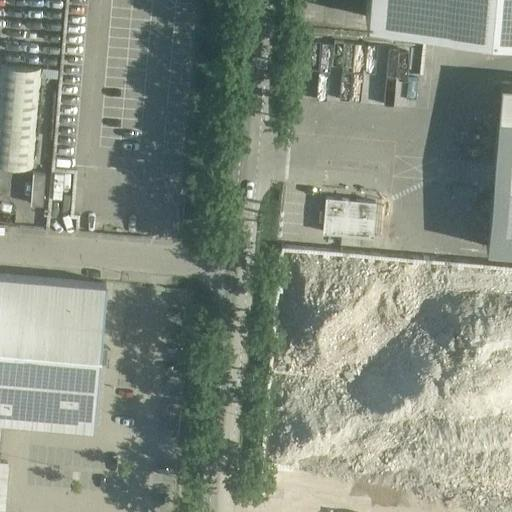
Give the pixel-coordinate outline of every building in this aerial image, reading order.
[(511,0),(366,0),(365,17),(511,29),(511,0)] [(41,67),(0,64),(0,164),(33,167),(41,67)] [(511,114),(497,114),(486,245),(505,247),(511,247),(511,114)] [(375,201),(325,196),(322,231),(372,236),(375,201)] [(0,437),(2,419),(92,427),(93,425),(98,364),(105,364),(107,347),(106,347),(99,346),(105,283),(0,273),(0,437)]
